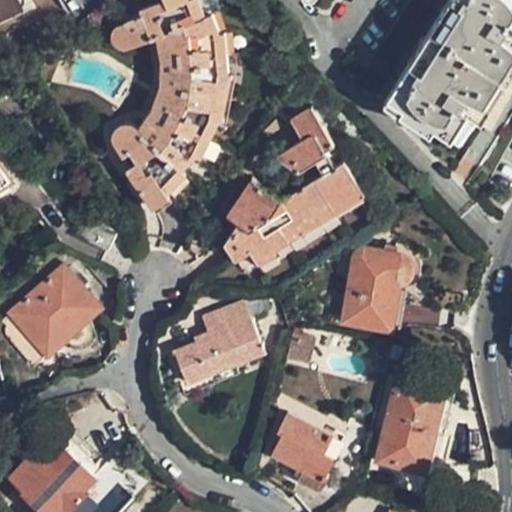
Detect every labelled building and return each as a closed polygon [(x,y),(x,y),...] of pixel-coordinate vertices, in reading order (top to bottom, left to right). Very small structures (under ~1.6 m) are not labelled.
[(0,0),(0,12),(17,5),(14,0),(0,0)] [(197,157),(218,120),(223,121),(237,73),(229,71),(228,32),(212,34),(201,0),(151,0),(141,3),(142,10),(128,14),(128,19),(125,20),(122,21),(120,22),(116,26),(114,28),(113,31),(113,34),(116,38),(118,41),(122,43),(126,45),(130,44),(138,42),(162,36),(163,42),(163,50),(164,59),(164,70),(163,80),(160,88),(157,96),(153,107),(149,115),(142,124),(137,120),(133,118),(129,115),(125,116),(121,116),(118,118),(114,122),(113,126),(112,128),(113,132),(114,136),(117,144),(119,143),(126,158),(120,161),(143,206),(166,197),(163,185),(183,170),(181,165),(192,155),(197,157)] [(488,116),(511,78),(511,0),(442,0),(383,93),(399,102),(395,109),(426,130),(431,123),(447,133),(465,106),(478,115),(481,111),(488,116)] [(0,85),(14,76),(4,60),(0,62),(0,85)] [(287,234),(299,227),(301,230),(365,189),(342,155),(333,161),(323,145),(332,140),(309,105),(286,118),(299,139),(273,155),(294,168),(311,157),(319,170),(281,194),(249,176),(224,214),(235,220),(221,241),(233,260),(250,249),(259,263),(277,251),(275,248),(289,239),(287,234)] [(105,247),(114,230),(83,216),(73,234),(105,247)] [(385,324),(395,279),(403,277),(408,274),(409,271),(410,266),(410,262),(406,257),(403,255),(400,254),(363,246),(352,251),(345,287),(353,289),(347,315),(366,320),(385,324)] [(99,310),(83,288),(70,272),(66,266),(12,309),(17,316),(5,326),(5,333),(30,364),(45,352),(99,310)] [(70,272),(83,288),(91,283),(81,270),(75,267),(70,272)] [(262,349),(241,299),(199,315),(206,331),(191,337),(193,341),(171,349),(184,380),(262,349)] [(295,332),(292,353),(311,356),(315,335),(295,332)] [(421,468),(431,430),(441,387),(396,376),(376,457),(421,468)] [(441,387),(431,430),(443,433),(454,390),(441,387)] [(321,456),(331,440),(290,413),(278,431),(283,433),(270,455),(298,473),(293,480),(314,493),(332,464),(321,456)] [(42,455),(56,439),(49,431),(34,447),(42,455)] [(335,433),(331,440),(321,456),(332,464),(347,441),(335,433)] [(93,475),(56,439),(42,455),(34,447),(7,474),(45,511),(56,511),(62,506),(66,511),(87,489),(83,485),(93,475)]
